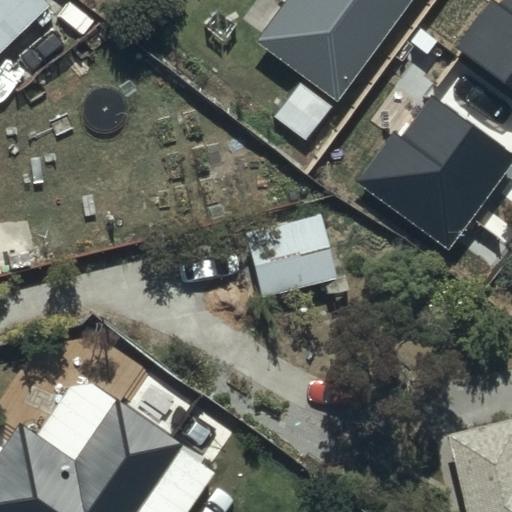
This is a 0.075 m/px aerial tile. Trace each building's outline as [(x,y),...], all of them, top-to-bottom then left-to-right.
[(40,0),(0,0),(0,43),(44,3),(40,0)] [(328,99),(400,0),(276,0),(248,40),(328,99)] [(491,0),(489,0),(454,49),(511,91),(511,0),(501,0),(498,5),(491,0)] [(394,134),(357,183),(449,250),(511,164),(511,152),(434,96),(401,140),(394,134)] [(241,236),(256,293),(333,273),(318,216),(241,236)] [(10,416),(0,430),(0,511),(178,511),(211,465),(71,368),(29,429),(10,416)] [(457,511),(511,511),(511,410),(438,428),(457,511)]
